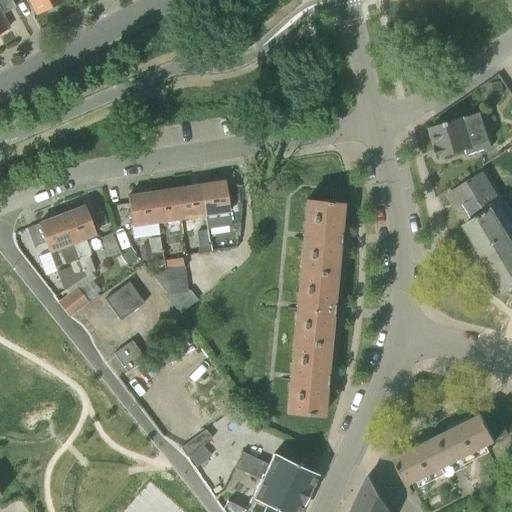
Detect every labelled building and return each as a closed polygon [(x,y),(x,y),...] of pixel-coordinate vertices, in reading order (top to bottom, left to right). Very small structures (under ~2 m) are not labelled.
[(0,0),(0,32),(9,28),(1,14),(15,6),(11,0),(0,0)] [(63,0),(30,0),(37,13),(63,0)] [(502,83),(487,83),(487,93),(503,93),(502,83)] [(483,113),(431,129),(436,146),(435,147),(438,158),(465,149),(467,155),(491,148),(486,130),(489,130),(483,113)] [(474,198),(459,207),(469,224),(466,226),(505,291),(511,286),(511,240),(511,239),(511,238),(511,223),(482,174),(465,184),(474,198)] [(200,184),(205,215),(229,211),(230,220),(233,234),(239,235),(242,211),(238,190),(227,192),(225,181),(200,184)] [(176,188),(181,219),(205,215),(200,184),(176,188)] [(176,188),(152,192),(157,223),(181,219),(176,188)] [(152,192),(128,196),(129,203),(133,227),(157,223),(152,192)] [(300,270),(334,274),(336,258),(331,258),(333,245),(339,245),(340,233),(334,232),(335,219),(339,220),(341,203),(307,199),(300,270)] [(61,215),(72,243),(84,276),(94,269),(89,256),(92,254),(85,238),(96,234),(85,206),(61,215)] [(72,243),(61,215),(27,228),(34,247),(45,242),(49,252),(59,248),(65,264),(69,263),(70,267),(57,272),(64,291),(84,276),(72,243)] [(210,250),(207,230),(197,231),(200,252),(210,250)] [(114,234),(102,238),(109,259),(120,251),(114,234)] [(151,255),(153,254),(161,253),(159,238),(149,239),(151,255)] [(129,248),(120,254),(127,265),(136,259),(129,248)] [(163,264),(161,253),(153,254),(154,265),(163,264)] [(185,266),(165,269),(153,272),(160,282),(187,278),(185,266)] [(300,270),(293,342),(328,345),(329,330),(325,329),(326,315),(332,316),(333,304),(327,303),(328,290),(333,290),(334,274),(300,270)] [(173,301),(188,290),(187,278),(160,282),(173,301)] [(128,280),(105,299),(121,320),(144,301),(128,280)] [(77,289),(59,302),(69,315),(71,313),(87,302),(77,289)] [(188,290),(173,301),(181,312),(198,299),(191,290),(188,290)] [(114,353),(126,371),(144,358),(132,340),(114,353)] [(328,345),(293,342),(289,381),(287,405),(286,413),(321,416),(322,400),(318,400),(319,386),(325,386),(326,375),(320,374),(322,360),(326,360),(328,345)] [(438,437),(451,464),(461,459),(464,464),(489,452),(486,446),(509,435),(497,411),(484,418),(482,415),(438,437)] [(204,431),(181,447),(187,456),(210,440),(204,431)] [(451,464),(438,437),(394,459),(407,486),(416,481),(419,487),(444,475),(441,469),(451,464)] [(302,503),(315,475),(273,454),(268,465),(242,452),(235,466),(260,478),(258,482),(302,503)] [(356,511),(391,511),(368,475),(352,509),(356,511)] [(297,511),(302,503),(258,482),(245,509),(250,511),(297,511)] [(250,511),(245,509),(228,501),(223,508),(225,511),(250,511)]
